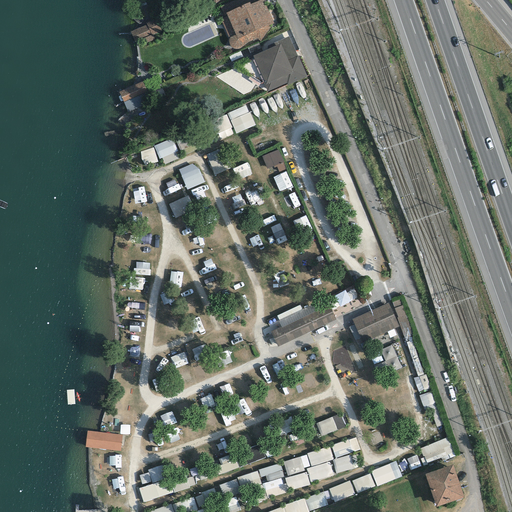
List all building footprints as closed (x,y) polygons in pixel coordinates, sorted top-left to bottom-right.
[(268,26),(274,24),(263,0),(261,0),(250,5),(249,3),(241,7),(226,13),(227,16),(220,19),(229,38),(228,40),(228,42),(229,45),(231,47),(233,48),(235,49),(237,49),(240,49),(242,47),(244,46),(248,43),(250,42),(257,39),(260,41),(270,28),(268,26)] [(147,25),(130,32),(134,41),(144,37),(146,43),(154,39),(152,35),(161,31),(155,17),(145,21),(147,25)] [(307,77),(289,37),(267,46),(269,49),(252,56),(264,83),(263,83),(267,92),(286,83),(287,85),(307,77)] [(123,103),(147,92),(142,82),(118,92),(123,103)] [(151,102),(147,92),(123,103),(128,112),(151,102)] [(227,111),(236,132),(255,124),(246,103),(227,111)] [(221,136),(232,132),(225,115),(214,119),(221,136)] [(156,142),(161,162),(178,158),(173,138),(156,142)] [(266,166),(283,160),(279,147),(261,153),(266,166)] [(226,169),(219,148),(207,152),(214,174),(226,169)] [(229,172),(219,176),(224,188),(234,184),(229,172)] [(240,189),(229,193),(234,207),(245,202),(240,189)] [(187,194),(169,201),(174,215),(192,209),(187,194)] [(143,232),(143,244),(156,243),(155,231),(143,232)] [(149,273),(149,263),(136,263),(136,273),(149,273)] [(407,326),(398,305),(352,324),(361,346),(407,326)] [(298,312),(268,327),(275,343),(306,328),(298,312)] [(381,347),(389,369),(401,365),(392,343),(381,347)] [(300,367),(311,364),(307,349),(296,352),(300,367)] [(321,382),(316,370),(305,375),(310,387),(321,382)] [(322,413),(333,409),(330,398),(318,402),(322,413)] [(340,411),(316,421),(321,435),(345,425),(340,411)] [(85,446),(118,448),(119,436),(85,434),(85,446)] [(420,446),(425,459),(452,448),(447,435),(420,446)] [(334,454),(359,449),(356,437),(332,441),(334,454)] [(243,450),(249,463),(264,456),(258,444),(243,450)] [(310,480),(333,474),(329,458),(333,457),(330,446),(283,458),(287,474),(307,469),(310,480)] [(350,452),(332,458),(336,472),(355,466),(350,452)] [(217,456),(219,471),(237,468),(235,453),(217,456)] [(382,479),(399,472),(394,460),(377,466),(382,479)] [(148,467),(153,481),(140,485),(144,499),(171,491),(162,462),(148,467)] [(267,496),(286,490),(278,462),(239,474),(243,484),(262,478),(267,496)] [(464,497),(452,465),(425,474),(436,507),(464,497)] [(291,489),(310,483),(306,470),(287,476),(291,489)] [(356,488),(374,483),(370,472),(352,478),(356,488)] [(329,486),(334,499),(354,492),(349,478),(329,486)] [(235,479),(216,483),(218,494),(237,489),(235,479)] [(236,496),(197,509),(198,511),(231,511),(241,509),(236,496)] [(174,511),(172,502),(146,509),(146,511),(174,511)]
